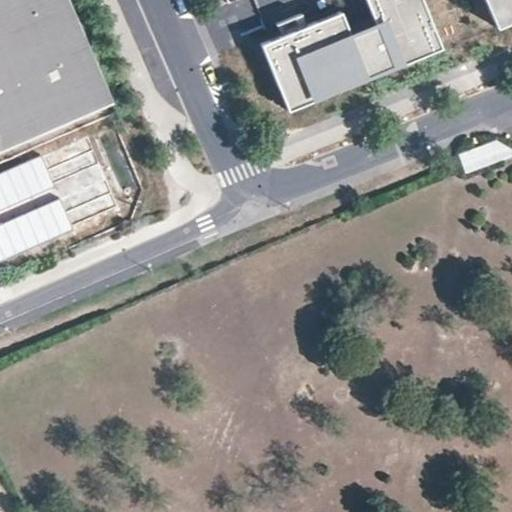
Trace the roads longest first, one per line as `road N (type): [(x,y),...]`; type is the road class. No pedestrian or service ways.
road 1 (residential): [(511,96),(249,200)]
road 2 (residential): [(249,200),(0,315)]
road 3 (residential): [(249,200),(159,0)]
